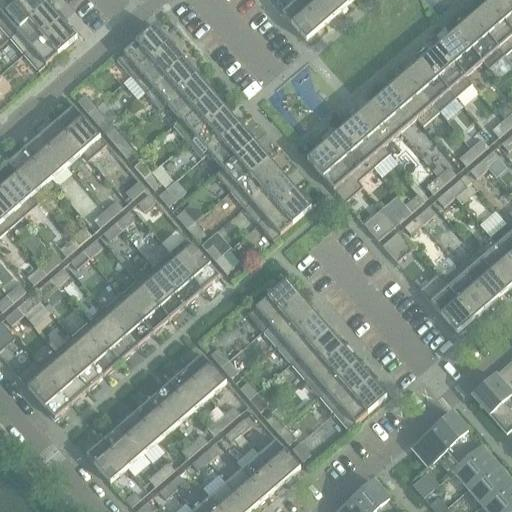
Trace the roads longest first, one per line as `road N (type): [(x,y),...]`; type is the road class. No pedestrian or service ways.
road 1 (residential): [(453,399),(327,252)]
road 2 (residential): [(322,511),(453,399)]
road 3 (residential): [(98,511),(0,397)]
